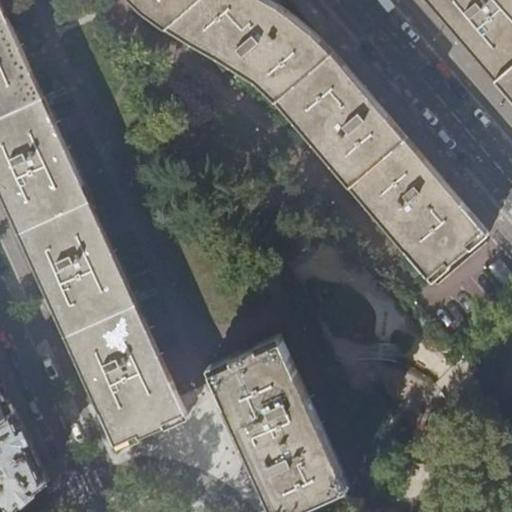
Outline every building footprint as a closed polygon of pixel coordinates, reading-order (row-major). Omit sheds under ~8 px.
[(114,442),(116,446),(128,441),(173,422),(188,415),(181,398),(161,355),(106,233),(61,131),(31,65),(1,0),(0,0),(0,185),(6,199),(31,254),(57,315),(86,380),(107,426),(114,442)] [(139,0),(152,12),(168,23),(209,50),(256,80),(276,99),(313,142),(346,180),(432,280),(470,246),(488,231),(451,188),(387,114),(322,37),(315,30),(291,7),(279,0),(139,0)] [(511,0),(428,0),(462,39),(511,95),(511,0)] [(319,415),(284,338),(260,348),(259,345),(236,356),(237,360),(214,371),(219,382),(220,386),(222,390),(228,402),(221,405),(245,459),(259,492),(267,489),(277,511),(292,511),(315,501),(351,484),(319,415)] [(0,420),(10,413),(0,391),(0,420)] [(48,480),(29,439),(16,409),(10,413),(0,420),(0,497),(12,511),(20,503),(29,495),(38,487),(48,480)]
